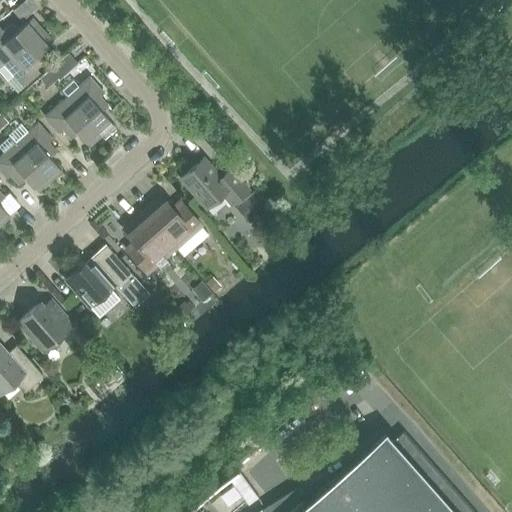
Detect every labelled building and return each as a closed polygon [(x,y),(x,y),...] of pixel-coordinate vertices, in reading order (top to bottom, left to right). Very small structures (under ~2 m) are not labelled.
[(0,66),(41,30),(30,18),(25,23),(24,22),(16,29),(10,23),(1,31),(0,29),(0,66)] [(41,30),(0,66),(0,73),(7,81),(12,75),(22,86),(37,72),(34,68),(43,60),(38,54),(46,47),(45,45),(50,41),(41,30)] [(66,53),(45,72),(53,81),(56,78),(57,79),(75,63),(66,53)] [(45,72),(38,78),(46,87),(53,81),(45,72)] [(59,91),(65,97),(99,135),(111,125),(107,120),(108,119),(100,111),(107,105),(99,96),(102,93),(88,77),(77,86),(72,80),(59,91)] [(99,135),(65,97),(43,116),(57,132),(60,129),(68,138),(75,133),(83,142),(83,141),(87,146),(99,135)] [(0,112),(0,124),(2,127),(8,122),(0,112)] [(20,123),(6,135),(8,137),(13,142),(47,181),(59,171),(54,166),(55,165),(48,157),(54,151),(46,142),(50,139),(36,122),(27,130),(20,123)] [(0,148),(3,151),(0,153),(0,172),(5,178),(9,175),(17,184),(22,178),(30,187),(31,186),(36,192),(47,181),(13,142),(8,137),(0,144),(0,148)] [(202,157),(178,178),(205,208),(220,195),(230,205),(248,189),(229,168),(219,177),(202,157)] [(253,220),(268,206),(255,191),(239,204),(253,220)] [(151,204),(141,213),(172,248),(175,245),(183,254),(207,233),(199,224),(179,201),(171,209),(164,201),(155,209),(151,204)] [(172,248),(141,213),(131,222),(135,227),(125,235),(132,243),(124,250),(144,273),(172,248)] [(131,275),(104,245),(83,263),(82,262),(63,279),(87,307),(114,283),(117,287),(120,285),(129,276),(131,275)] [(129,276),(120,285),(125,290),(134,282),(129,276)] [(213,278),(207,283),(212,289),(214,291),(220,286),(218,284),(213,278)] [(211,294),(209,292),(202,283),(193,290),(201,299),(202,301),(211,294)] [(162,297),(152,306),(170,326),(180,317),(174,310),(162,297)] [(38,309),(34,304),(15,321),(41,350),(71,324),(49,299),(38,309)] [(184,301),(174,310),(180,317),(193,306),(188,301),(186,303),(184,301)] [(6,353),(0,346),(0,391),(13,380),(23,391),(41,375),(24,356),(15,363),(6,353)] [(200,511),(197,507),(191,511),(473,511),(404,432),(391,443),(386,436),(385,434),(306,505),(303,501),(303,500),(302,500),(294,491),(298,488),(298,487),(257,511),(200,511)] [(97,511),(99,510),(91,501),(78,511),(97,511)]
